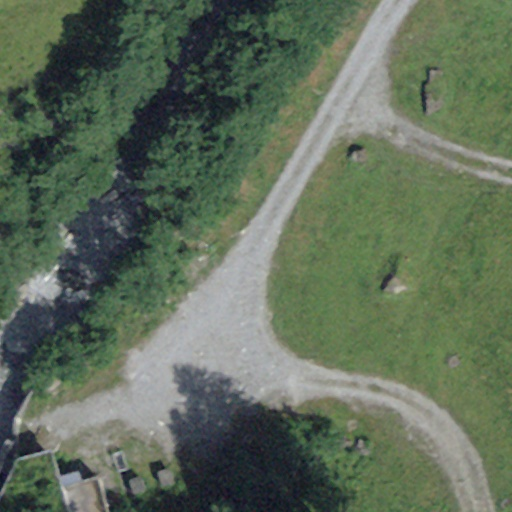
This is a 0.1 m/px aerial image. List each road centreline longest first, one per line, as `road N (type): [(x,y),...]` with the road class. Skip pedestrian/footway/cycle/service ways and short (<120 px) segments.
road 1 (track): [(360,79),(249,260),(229,343),(275,381),(402,407),(449,443),(473,511)]
road 2 (track): [(393,0),(360,79),(412,134),(511,169)]
